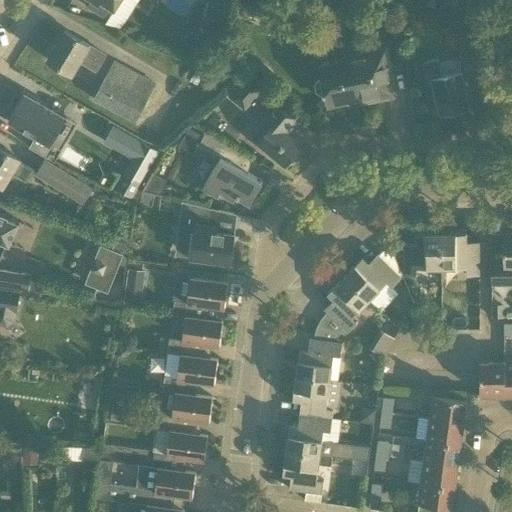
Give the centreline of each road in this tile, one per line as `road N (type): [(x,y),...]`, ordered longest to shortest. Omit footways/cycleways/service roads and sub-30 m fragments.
road 1 (residential): [(260,294),(266,220),(348,145),(482,145),(483,191)]
road 2 (residential): [(260,294),(351,202),(376,191),(483,191)]
road 3 (residential): [(234,509),(260,294)]
